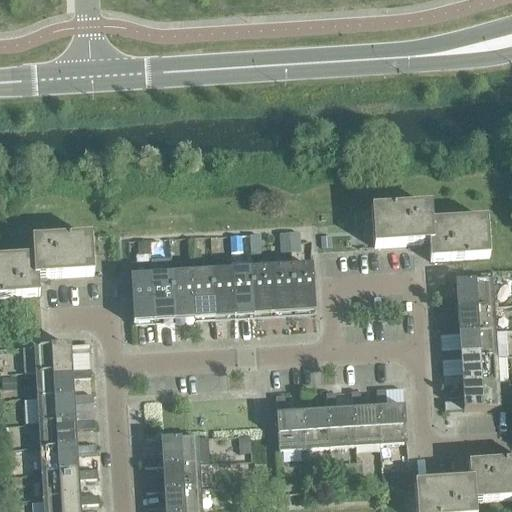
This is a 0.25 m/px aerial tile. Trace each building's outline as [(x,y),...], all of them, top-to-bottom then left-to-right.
[(378,250),(379,250),(428,247),(429,264),(483,261),(480,222),(431,225),(430,208),(376,212),(378,250)] [(0,261),(0,299),(39,298),(38,281),(88,278),(85,240),(31,243),(32,260),(0,261)] [(148,244),(136,245),(137,258),(149,258),(148,244)] [(310,270),(291,271),(293,317),(313,316),(313,317),(314,316),(312,269),(310,269),(310,270)] [(291,271),(271,273),(273,318),(293,317),(291,271)] [(271,273),(251,274),(253,320),(273,318),(271,273)] [(251,274),(231,275),(233,321),(253,320),(251,274)] [(231,275),(211,276),(213,322),(233,321),(231,275)] [(211,276),(191,277),(193,323),(213,322),(211,276)] [(191,277),(171,278),(173,324),(193,323),(191,277)] [(171,278),(151,280),(153,326),(173,324),(171,278)] [(153,326),(151,280),(131,281),(131,280),(130,280),(133,327),(134,327),(153,326)] [(437,314),(457,312),(492,310),(490,285),(491,285),(491,283),(454,286),(454,287),(455,287),(456,304),(437,305),(437,314)] [(439,339),(459,338),(459,337),(494,335),(492,310),(457,312),(458,329),(438,330),(439,339)] [(440,364),(460,363),(460,362),(495,360),(494,335),(459,337),(459,338),(460,354),(440,355),(440,364)] [(34,352),(35,376),(70,374),(69,358),(89,356),(88,348),(70,349),(70,348),(32,350),(33,352),(34,352)] [(442,389),(462,388),(462,387),(497,385),(495,360),(460,362),(460,363),(461,379),(441,380),(442,389)] [(35,376),(37,402),(72,399),(71,383),(91,382),(90,373),(70,374),(35,376)] [(15,380),(0,380),(0,393),(15,393),(15,380)] [(462,387),(462,388),(463,404),(443,405),(443,414),(462,413),(462,414),(499,411),(499,410),(498,410),(497,385),(462,387)] [(375,394),(376,414),(377,414),(379,449),(404,447),(404,448),(405,448),(403,411),(402,411),(402,412),(385,413),(384,393),(375,394)] [(350,396),(351,415),(352,415),(354,450),(379,449),(377,414),(376,414),(360,415),(359,395),(350,396)] [(325,397),(326,417),(327,417),(329,452),(354,450),(352,415),(351,415),(335,416),(334,397),(325,397)] [(37,402),(38,427),(73,425),(73,424),(72,408),(92,407),(91,398),(72,399),(37,402)] [(300,399),(301,418),(304,453),(329,452),(327,417),(326,417),(310,418),(309,398),(300,399)] [(301,418),(285,419),(283,400),(275,400),(276,419),(275,419),(277,456),(279,456),(279,455),(304,453),(301,418)] [(38,427),(40,452),(75,450),(75,449),(74,433),(94,432),(93,423),(73,424),(73,425),(38,427)] [(249,440),(237,440),(238,457),(250,456),(249,440)] [(142,472),(162,470),(197,468),(207,467),(205,441),(197,442),(159,444),(160,445),(161,445),(162,461),(142,463),(142,472)] [(40,452),(41,477),(76,475),(76,474),(75,458),(95,457),(95,448),(75,449),(75,450),(40,452)] [(419,487),(420,511),(474,511),(474,505),(511,502),(511,464),(468,467),(469,484),(419,487)] [(355,466),(343,467),(345,494),(357,494),(355,466)] [(144,497),(164,496),(164,495),(199,493),(197,468),(162,470),(163,487),(143,488),(144,497)] [(41,477),(43,502),(78,500),(77,483),(97,482),(96,473),(76,474),(76,475),(41,477)] [(407,474),(381,476),(382,491),(408,489),(408,488),(407,474)] [(356,479),(357,489),(368,489),(368,483),(363,479),(356,479)] [(199,511),(199,493),(164,495),(164,496),(165,511),(161,511),(199,511)] [(43,502),(43,511),(78,511),(78,509),(98,507),(98,498),(78,500),(43,502)]
